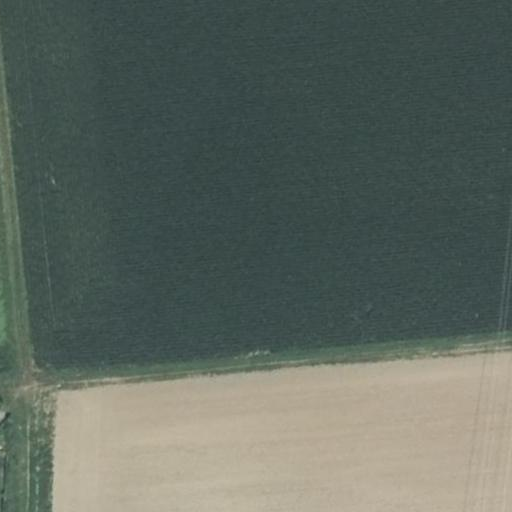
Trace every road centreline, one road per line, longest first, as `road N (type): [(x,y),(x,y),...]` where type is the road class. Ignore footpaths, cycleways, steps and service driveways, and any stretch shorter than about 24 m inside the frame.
road 1 (track): [(0,388),(511,344)]
road 2 (track): [(19,511),(24,388),(0,127)]
